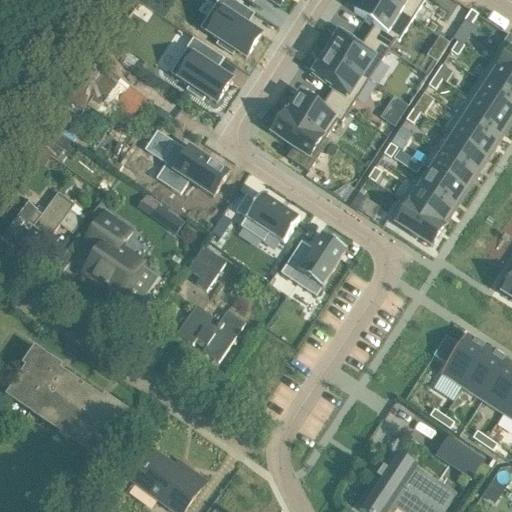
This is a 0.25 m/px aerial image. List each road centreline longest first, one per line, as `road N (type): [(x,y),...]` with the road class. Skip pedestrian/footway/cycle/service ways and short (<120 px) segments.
road 1 (residential): [(325,0),(229,147),(395,259)]
road 2 (residential): [(244,454),(0,291)]
road 3 (residential): [(300,511),(279,462),(286,426),(395,259)]
road 4 (track): [(0,137),(90,0)]
